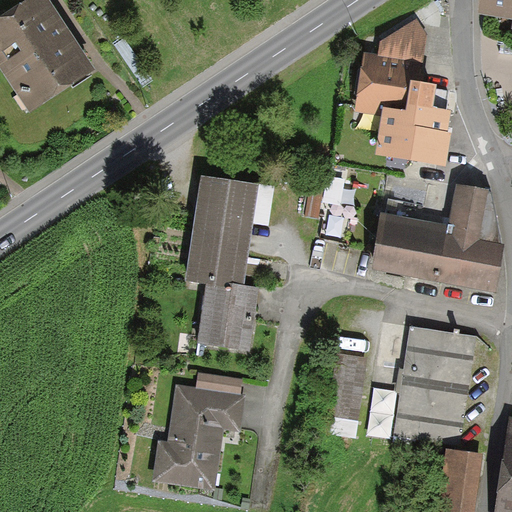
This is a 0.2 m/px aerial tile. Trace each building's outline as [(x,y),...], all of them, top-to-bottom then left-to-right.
[(0,63),(38,119),(98,79),(43,0),(0,28),(0,63)] [(511,0),(479,0),(478,11),(511,15),(511,0)] [(351,108),(400,114),(405,66),(356,60),(351,108)] [(441,170),(446,118),(400,114),(395,166),(441,170)] [(196,341),(243,347),(250,293),(230,290),(244,190),(194,183),(181,278),(204,281),(196,341)] [(302,215),(314,216),(318,188),(306,187),(302,215)] [(363,267),(491,288),(500,238),(491,198),(452,191),(445,229),(371,217),(363,267)] [(472,336),(403,328),(396,383),(465,392),(472,336)] [(323,417),(353,422),(363,359),(333,354),(323,417)] [(195,392),(172,390),(165,446),(155,445),(151,476),(208,483),(215,426),(231,428),(236,382),(197,377),(195,392)] [(465,511),(472,458),(443,454),(435,511),(465,511)]
